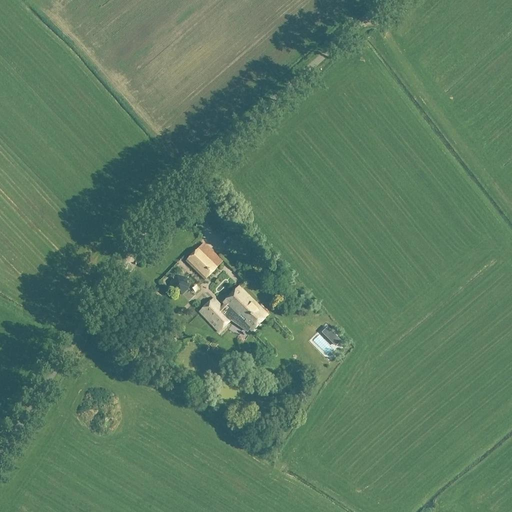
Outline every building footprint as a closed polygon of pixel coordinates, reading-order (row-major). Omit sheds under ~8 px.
[(226,235),(220,239),(225,248),(231,244),(226,235)] [(197,250),(186,262),(204,280),(216,269),(197,250)] [(193,286),(175,267),(161,280),(180,299),(193,286)] [(138,296),(152,308),(160,299),(145,287),(138,296)] [(249,329),(252,332),(268,316),(239,287),(223,303),(225,305),(222,308),(213,299),(200,312),(199,312),(219,333),(231,321),(246,330),(249,329)] [(337,337),(332,342),(335,346),(340,341),(337,337)] [(212,349),(211,351),(212,352),(217,346),(213,342),(209,346),(212,349)]
